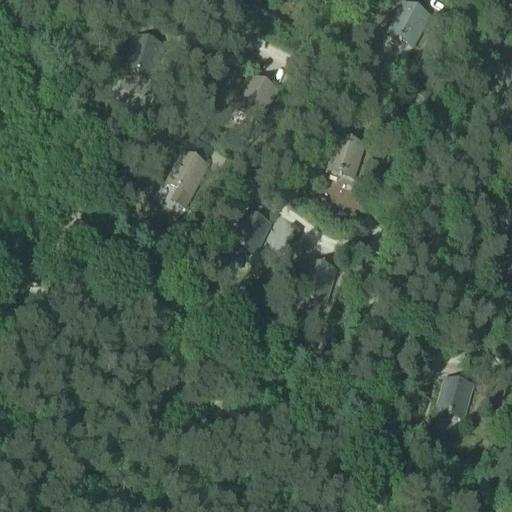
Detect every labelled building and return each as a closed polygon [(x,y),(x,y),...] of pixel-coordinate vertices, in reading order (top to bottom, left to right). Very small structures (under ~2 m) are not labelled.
[(386,34),(413,49),(427,22),(401,8),(386,34)] [(123,70),(151,80),(162,48),(134,39),(123,70)] [(498,98),(511,100),(511,66),(505,65),(498,98)] [(235,108),(261,123),(275,96),(249,82),(235,108)] [(419,91),(410,101),(420,108),(428,98),(419,91)] [(155,133),(166,139),(174,128),(163,121),(155,133)] [(325,171),(354,180),(363,151),(334,142),(325,171)] [(181,155),(165,185),(178,191),(171,204),(185,211),(191,198),(207,169),(181,155)] [(227,244),(255,258),(268,231),(240,217),(227,244)] [(357,263),(348,269),(354,277),(362,272),(357,263)] [(296,296),(325,305),(334,276),(305,268),(296,296)] [(442,384),(434,413),(463,421),(471,392),(442,384)] [(365,417),(363,424),(376,428),(378,421),(365,417)]
